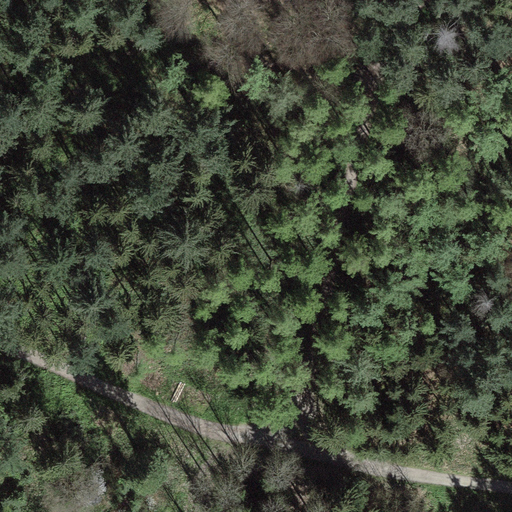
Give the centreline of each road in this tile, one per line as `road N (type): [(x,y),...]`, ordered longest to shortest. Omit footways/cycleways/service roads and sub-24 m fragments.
road 1 (track): [(406,0),(387,32),(282,443)]
road 2 (track): [(0,343),(152,414),(282,443)]
road 3 (track): [(282,443),(511,487)]
